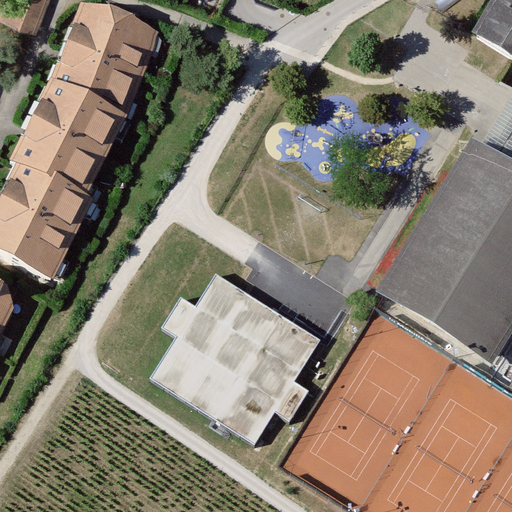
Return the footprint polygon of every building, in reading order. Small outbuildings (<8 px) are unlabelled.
[(49,0),(5,0),(0,16),(0,19),(37,34),(49,0)] [(511,0),(496,0),(471,40),(511,66),(511,0)] [(160,38),(81,8),(72,33),(76,34),(61,71),(58,70),(50,90),(127,124),(160,38)] [(88,203),(127,124),(50,90),(38,111),(41,113),(25,147),(22,146),(12,167),(19,171),(88,203)] [(511,331),(511,165),(472,141),(375,293),(490,367),(511,331)] [(94,207),(88,203),(19,171),(8,191),(11,192),(0,215),(0,261),(15,271),(29,275),(55,284),(94,207)] [(321,339),(217,274),(196,308),(182,299),(163,329),(176,336),(149,379),(256,446),(276,415),(290,424),(311,391),(295,381),(321,339)] [(0,344),(15,315),(8,296),(0,292),(0,344)]
